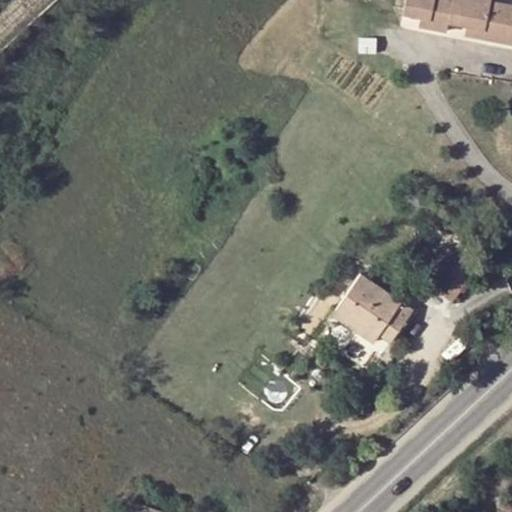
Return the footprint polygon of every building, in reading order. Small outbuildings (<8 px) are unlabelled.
[(406,0),(404,14),(420,17),(430,19),(429,29),(447,32),(449,24),(466,27),(475,28),(473,38),(511,45),(511,4),(491,0),(406,0)] [(429,29),(430,19),(420,17),(418,27),(429,29)] [(464,36),(473,38),(475,28),(466,27),(464,36)] [(373,52),(373,36),(356,36),(355,51),(373,52)] [(464,228),(413,187),(402,199),(447,234),(452,229),(459,234),(464,228)] [(485,253),(470,243),(439,288),(452,298),(485,253)] [(390,341),(413,309),(362,271),(333,311),(373,341),(380,333),(390,341)] [(511,489),(507,488),(502,502),(511,505),(511,489)] [(164,511),(131,499),(125,511),(164,511)]
